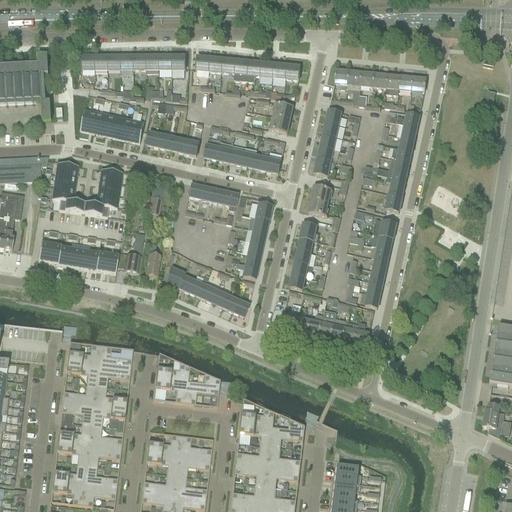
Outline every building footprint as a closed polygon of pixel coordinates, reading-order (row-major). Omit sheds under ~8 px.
[(48,77),(47,59),(39,59),(40,67),(39,67),(0,69),(0,107),(42,106),(43,124),(51,123),(50,105),(47,105),(47,95),(46,77),(48,77)] [(95,60),(82,60),(82,73),(95,73),(95,60)] [(107,73),(107,60),(95,60),(95,73),(107,73)] [(120,60),(107,60),(107,73),(120,73),(120,60)] [(120,60),(120,73),(120,79),(133,79),(133,73),(133,60),(120,60)] [(146,73),(146,60),(133,60),(133,73),(146,73)] [(159,73),(159,60),(146,60),(146,73),(159,73)] [(159,60),(159,73),(172,73),(172,60),(159,60)] [(172,73),(172,81),(184,81),(184,73),(185,73),(185,60),(172,60),(172,73)] [(209,75),(210,62),(197,60),(196,74),(209,75)] [(221,76),(223,63),(210,62),(209,75),(221,76)] [(234,77),(236,64),(223,63),(221,76),(222,76),(234,77)] [(246,85),(248,65),(236,64),(234,77),(234,84),(239,85),(246,85)] [(260,80),(261,67),(248,65),(246,85),(253,86),(254,79),(259,80),(260,80)] [(273,81),(274,68),(261,67),(260,80),(273,81)] [(286,82),(287,69),(274,68),(273,81),(286,82)] [(300,70),(287,69),(286,82),(298,83),(300,70)] [(336,74),(334,87),(340,87),(340,93),(347,94),(347,93),(349,75),(336,74)] [(346,104),(345,109),(358,110),(359,100),(360,94),(361,89),(360,89),(361,76),(349,75),(347,93),(353,93),(352,104),(346,104)] [(373,91),(374,78),(361,76),(360,89),(361,89),(373,91)] [(398,93),(400,80),(393,79),(393,77),(388,77),(388,79),(387,79),(386,92),(385,98),(398,99),(398,93)] [(386,92),(387,79),(374,78),(373,91),(386,92)] [(411,94),(413,81),(400,80),(398,93),(411,94)] [(424,96),(425,83),(413,81),(411,94),(424,96)] [(147,94),(146,103),(157,104),(158,99),(158,94),(147,94)] [(120,95),(120,100),(123,100),(123,104),(133,105),(133,100),(133,95),(120,95)] [(491,115),(495,96),(487,95),(485,106),(482,106),(481,113),(491,115)] [(167,116),(168,108),(152,106),(152,111),(158,112),(158,115),(167,116)] [(287,137),(292,111),(276,107),(276,108),(273,107),(273,108),(275,109),(270,132),(268,132),(268,133),(270,133),(270,134),(276,135),(287,137)] [(180,114),(181,109),(168,108),(167,116),(173,117),(174,113),(180,114)] [(85,113),(80,134),(92,136),(97,115),(85,113)] [(338,128),(340,118),(340,116),(328,114),(326,126),(338,128)] [(97,115),(92,136),(104,139),(108,118),(97,115)] [(416,131),(419,120),(407,117),(406,123),(398,121),(397,127),(405,129),(416,131)] [(108,118),(104,139),(116,142),(120,121),(108,118)] [(360,121),(350,119),(348,125),(359,127),(360,121)] [(397,127),(398,121),(395,121),(387,119),(385,124),(390,126),(397,127)] [(120,121),(116,142),(128,144),(132,123),(120,121)] [(132,123),(128,144),(140,147),(144,126),(132,123)] [(335,142),(338,129),(338,128),(326,126),(323,139),(335,142)] [(414,143),(416,131),(405,129),(402,140),(414,143)] [(159,151),(162,139),(149,136),(146,148),(159,151)] [(171,154),(174,141),(162,139),(159,151),(171,154)] [(196,159),(200,141),(187,139),(186,144),(184,156),(196,159)] [(332,154),(335,142),(323,139),(320,152),(332,154)] [(411,154),(414,143),(402,140),(402,142),(400,152),(411,154)] [(186,144),(174,141),(171,154),(184,156),(186,144)] [(216,164),(219,151),(221,144),(208,141),(207,148),(204,161),(216,164)] [(229,166),(231,154),(219,151),(216,164),(229,166)] [(409,166),(411,154),(400,152),(399,153),(393,151),(391,162),(409,166)] [(329,168),(332,154),(320,152),(318,163),(317,163),(317,165),(329,168)] [(241,169),(244,157),(231,154),(229,166),(241,169)] [(253,172),(256,160),(244,157),(241,169),(253,172)] [(266,174),(268,162),(256,160),(253,172),(266,174)] [(46,170),(47,161),(38,161),(36,161),(36,162),(0,163),(0,186),(39,184),(38,170),(46,170)] [(278,177),(281,165),(268,162),(266,174),(278,177)] [(406,178),(409,166),(391,162),(388,174),(406,178)] [(332,175),(334,169),(329,168),(317,165),(314,178),(327,181),(329,174),(332,175)] [(56,166),(55,178),(76,182),(78,169),(56,166)] [(351,171),(342,168),(340,175),(350,178),(351,171)] [(406,178),(388,174),(365,170),(364,176),(377,179),(387,181),(385,186),(391,187),(404,189),(406,178)] [(101,173),(99,185),(120,188),(122,176),(101,173)] [(55,178),(53,190),(74,194),(76,182),(55,178)] [(134,179),(132,190),(141,191),(142,180),(134,179)] [(377,184),(363,181),(361,187),(376,190),(377,184)] [(347,192),(348,185),(342,184),(340,191),(347,192)] [(99,185),(97,197),(118,200),(120,188),(99,185)] [(401,201),(404,189),(391,187),(392,187),(389,198),(401,201)] [(199,203),(202,191),(190,189),(188,201),(190,201),(199,203)] [(53,190),(51,203),(59,204),(72,206),(72,205),(74,194),(53,190)] [(330,193),(324,192),(314,190),(308,216),(318,218),(325,220),(327,220),(327,219),(325,218),(330,195),(332,196),(332,194),(330,194),(330,193)] [(202,191),(199,203),(211,206),(214,194),(202,191)] [(345,199),(347,192),(340,191),(338,198),(345,199)] [(223,209),(226,196),(214,194),(211,206),(223,209)] [(23,200),(13,199),(9,198),(0,196),(0,253),(1,253),(11,255),(13,241),(11,241),(14,223),(20,224),(23,200)] [(235,211),(237,199),(226,196),(223,209),(228,210),(227,213),(234,215),(235,211)] [(95,208),(95,209),(108,211),(116,212),(118,200),(97,197),(95,208)] [(401,201),(389,198),(388,198),(385,213),(398,216),(402,201),(401,201)] [(158,220),(161,203),(151,201),(148,218),(158,220)] [(59,204),(58,214),(81,217),(82,217),(84,218),(107,221),(108,211),(95,209),(95,208),(86,207),(84,207),(82,206),(72,205),(72,206),(59,204)] [(271,210),(259,207),(258,207),(255,219),(268,222),(271,210)] [(364,221),(372,223),(374,218),(365,216),(365,217),(355,215),(354,221),(364,224),(364,221)] [(231,229),(233,220),(227,218),(226,223),(223,222),(220,222),(219,227),(231,229)] [(268,225),(268,222),(255,219),(255,222),(253,232),(265,234),(267,225),(268,225)] [(339,229),(340,222),(334,221),(332,227),(339,229)] [(110,222),(109,233),(122,233),(123,223),(110,222)] [(396,228),(383,225),(383,226),(382,227),(376,226),(373,238),(392,243),(393,243),(396,228)] [(315,237),(316,230),(303,227),(300,242),(312,245),(317,246),(318,238),(315,237)] [(337,236),(339,229),(332,227),(330,234),(337,236)] [(262,246),(265,234),(253,232),(252,235),(250,244),(262,246)] [(139,264),(141,248),(143,238),(135,237),(133,247),(131,260),(126,259),(125,266),(123,265),(124,259),(120,259),(118,272),(124,273),(123,275),(137,277),(139,264)] [(389,254),(392,243),(373,238),(373,239),(371,250),(378,251),(389,254)] [(350,239),(349,245),(359,247),(363,248),(364,242),(356,241),(350,239)] [(310,257),(312,245),(300,242),(298,254),(310,257)] [(260,259),(262,246),(250,244),(247,256),(260,259)] [(156,280),(158,266),(159,259),(153,258),(155,248),(152,248),(152,246),(149,245),(147,265),(145,278),(144,278),(144,279),(157,281),(157,280),(156,280)] [(41,246),(38,264),(48,266),(51,248),(41,246)] [(51,248),(48,266),(57,268),(60,250),(51,248)] [(57,268),(57,269),(67,270),(70,252),(60,251),(61,250),(60,250),(57,268)] [(387,266),(389,254),(378,251),(375,263),(387,266)] [(70,252),(67,270),(76,272),(79,254),(70,252)] [(79,254),(76,272),(85,274),(88,256),(79,254)] [(307,269),(310,257),(298,254),(295,267),(307,269)] [(88,256),(85,274),(95,275),(96,274),(99,256),(98,256),(98,257),(88,256)] [(99,256),(96,274),(105,276),(108,258),(99,256)] [(257,271),(260,259),(247,256),(245,268),(257,271)] [(108,258),(105,276),(115,277),(118,259),(108,258)] [(384,277),(387,266),(375,263),(372,275),(384,277)] [(254,283),(257,271),(245,268),(237,267),(236,273),(243,274),(242,281),(254,283)] [(312,271),(307,269),(295,267),(292,279),(304,282),(306,274),(311,276),(312,271)] [(184,278),(181,277),(173,273),(174,271),(172,271),(172,273),(171,273),(164,288),(177,294),(178,292),(183,280),(184,278)] [(382,289),(384,277),(372,275),(370,286),(382,289)] [(301,294),(304,282),(292,279),(290,291),(301,294)] [(189,297),(194,285),(183,280),(178,292),(189,297)] [(205,290),(208,282),(203,280),(200,288),(194,285),(189,297),(200,302),(205,290)] [(358,289),(359,284),(348,282),(347,287),(349,288),(348,294),(353,295),(354,288),(358,289)] [(362,285),(361,291),(369,292),(367,298),(379,300),(382,289),(370,286),(362,285)] [(211,306),(216,295),(205,290),(200,302),(211,306)] [(226,300),(216,295),(211,306),(221,311),(226,300)] [(377,312),(379,300),(367,298),(361,296),(359,306),(365,307),(365,309),(377,312)] [(232,316),(237,305),(226,300),(221,311),(232,316)] [(244,321),(249,310),(237,305),(232,316),(244,321)] [(337,311),(337,315),(343,316),(344,312),(349,314),(351,308),(339,306),(337,311)] [(307,336),(310,324),(304,323),(307,312),(300,311),(299,316),(298,320),(295,334),(296,334),(307,336)] [(295,334),(298,320),(299,316),(289,313),(287,319),(284,318),(281,331),(295,334)] [(319,339),(323,321),(322,320),(316,318),(314,325),(310,324),(307,336),(319,339)] [(331,341),(334,324),(335,323),(323,321),(319,339),(331,341)] [(331,341),(330,344),(336,346),(337,343),(343,344),(345,332),(346,327),(334,324),(331,341)] [(366,349),(369,337),(363,336),(365,327),(359,326),(358,329),(357,334),(354,347),(366,349)] [(354,347),(357,334),(358,329),(352,328),(351,333),(345,332),(343,344),(354,347)] [(511,338),(497,336),(497,337),(498,337),(490,385),(490,384),(489,385),(499,387),(511,388),(511,338)] [(68,356),(66,366),(98,370),(101,350),(90,348),(89,358),(68,356)] [(130,374),(131,363),(110,361),(111,351),(101,350),(98,370),(130,374)] [(66,366),(65,376),(87,379),(86,388),(96,390),(98,370),(66,366)] [(179,366),(178,374),(157,371),(155,382),(187,385),(188,385),(189,371),(179,366)] [(106,391),(107,381),(129,384),(130,374),(98,370),(96,390),(106,391)] [(203,387),(188,385),(187,385),(184,407),(195,408),(196,397),(217,399),(219,384),(204,377),(203,387)] [(174,406),(184,407),(187,385),(155,382),(154,392),(176,395),(174,406)] [(86,388),(84,398),(63,395),(62,406),(94,409),(96,390),(86,388)] [(125,413),(126,403),(105,400),(106,391),(96,390),(94,409),(125,413)] [(0,392),(0,400),(8,402),(8,401),(3,401),(4,393),(0,392)] [(62,406),(61,416),(82,419),(81,428),(91,429),(94,409),(62,406)] [(500,443),(501,433),(503,425),(504,417),(498,417),(499,410),(489,408),(488,415),(485,415),(482,431),(487,431),(487,432),(489,432),(488,437),(488,438),(494,441),(500,443)] [(101,431),(102,421),(124,424),(125,413),(94,409),(91,429),(101,431)] [(264,412),(263,419),(242,417),(241,427),(272,431),(272,430),(273,430),(275,416),(264,412)] [(280,452),(281,442),(303,445),(305,429),(289,423),(288,432),(273,430),(272,430),(272,431),(270,451),(280,452)] [(241,427),(239,437),(261,440),(260,449),(270,451),(272,431),(241,427)] [(81,428),(80,438),(58,435),(57,445),(89,449),(91,429),(81,428)] [(120,453),(122,443),(100,440),(101,431),(91,429),(89,449),(120,453)] [(148,446),(146,456),(178,460),(181,440),(170,438),(169,448),(148,446)] [(191,441),(181,440),(178,460),(210,464),(211,453),(190,451),(191,441)] [(57,445),(56,456),(77,458),(76,468),(86,469),(89,449),(57,445)] [(97,470),(98,461),(119,463),(120,453),(89,449),(86,469),(97,470)] [(260,449),(259,459),(237,456),(236,467),(268,470),(270,451),(260,449)] [(299,474),(300,464),(279,461),(280,452),(270,451),(268,470),(299,474)] [(167,469),(166,478),(176,480),(178,460),(146,456),(145,466),(167,469)] [(187,471),(209,474),(210,464),(178,460),(176,480),(186,481),(187,471)] [(236,467),(235,477),(256,480),(255,489),(265,490),(268,470),(236,467)] [(76,468),(75,477),(54,475),(52,485),(84,489),(86,469),(76,468)] [(359,470),(337,468),(336,477),(361,480),(361,479),(358,479),(359,470)] [(117,482),(95,480),(97,470),(86,469),(84,489),(116,493),(117,482)] [(275,491),(277,482),(298,485),(299,474),(268,470),(265,490),(275,491)] [(360,488),(361,480),(336,477),(335,485),(360,488)] [(164,488),(143,485),(142,496),(173,500),(176,480),(166,478),(164,488)] [(205,503),(206,493),(185,490),(186,481),(176,480),(173,500),(205,503)] [(51,495),(73,498),(71,508),(82,509),(84,489),(52,485),(51,495)] [(359,496),(360,488),(335,485),(334,493),(359,496)] [(114,503),(116,493),(84,489),(82,509),(92,510),(93,500),(114,503)] [(231,506),(263,510),(265,490),(255,489),(254,499),(232,496),(231,506)] [(263,510),(278,511),(294,511),(296,504),(274,501),(275,491),(265,490),(263,510)] [(359,497),(359,496),(334,493),(333,502),(358,505),(358,504),(355,504),(356,497),(359,497)] [(171,511),(173,500),(142,496),(140,506),(162,509),(161,511),(171,511)] [(204,511),(205,503),(173,500),(171,511),(182,511),(190,511),(204,511)] [(347,511),(356,511),(358,505),(333,502),(332,510),(347,511)]
